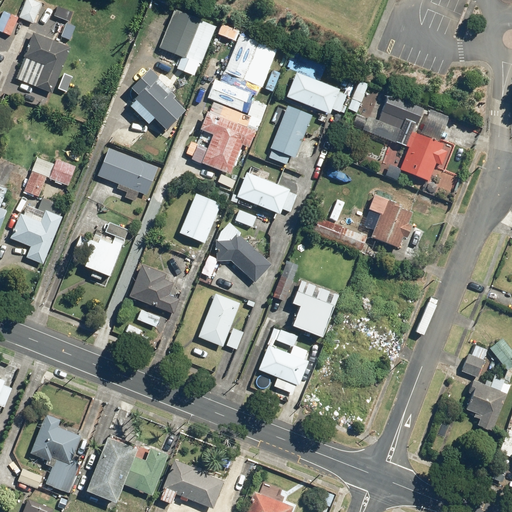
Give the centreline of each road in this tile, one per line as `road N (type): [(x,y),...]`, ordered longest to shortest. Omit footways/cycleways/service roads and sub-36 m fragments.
road 1 (tertiary): [(0,325),(369,473)]
road 2 (unknown): [(86,360),(215,31)]
road 3 (residential): [(408,401),(504,136)]
